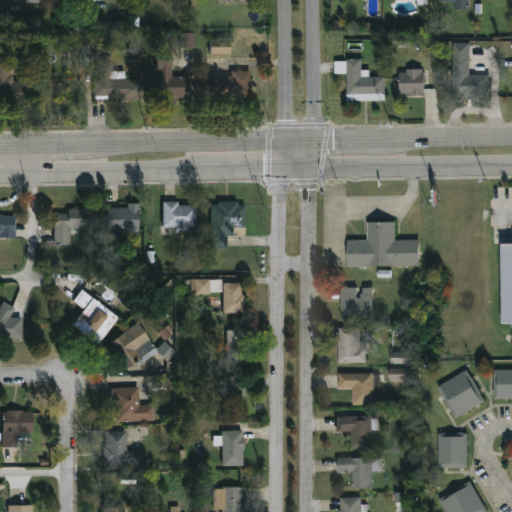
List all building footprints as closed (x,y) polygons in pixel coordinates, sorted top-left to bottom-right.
[(472,0),(472,9),(456,8),(456,2),(443,2),(443,0),(472,0)] [(196,47),(195,33),(179,33),(180,48),(196,47)] [(233,54),(213,54),(213,37),(233,38),(233,54)] [(472,43),(472,74),(493,74),(492,97),(479,97),(479,99),(464,99),(464,97),(455,97),(455,42),(472,43)] [(114,54),(114,70),(127,69),(127,78),(140,78),(140,98),(122,99),(122,97),(111,97),(109,94),(96,95),(96,79),(101,79),(101,73),(98,73),(97,54),(114,54)] [(0,56),(12,56),(12,68),(15,68),(15,80),(24,80),(24,99),(0,100),(0,56)] [(174,59),(174,76),(191,75),(191,97),(178,98),(178,102),(169,102),(169,97),(155,97),(155,76),(158,76),(158,59),(174,59)] [(365,59),(365,70),(372,70),(372,76),(388,76),(389,100),(350,100),(349,73),(337,74),(337,61),(365,59)] [(234,68),(234,70),(253,70),(254,90),(212,91),(211,68),(234,68)] [(425,68),(425,71),(428,71),(428,95),(403,94),(403,72),(410,72),(409,68),(425,68)] [(240,200),(240,204),(247,204),(247,235),(229,235),(229,248),(213,248),(213,204),(221,204),(221,200),(240,200)] [(180,201),(180,204),(199,204),(199,227),(191,227),(191,232),(166,233),(165,201),(180,201)] [(141,231),(109,231),(110,207),(129,207),(129,202),(141,202),(141,231)] [(72,244),(56,244),(56,212),(70,213),(70,208),(90,208),(89,228),(72,228),(72,244)] [(0,214),(5,214),(5,216),(17,216),(17,237),(1,237),(1,233),(0,233),(0,214)] [(397,221),(398,240),(422,239),(423,265),(351,267),(350,240),(370,240),(370,222),(397,221)] [(501,243),(511,243),(511,323),(502,324),(501,243)] [(222,279),(191,280),(191,293),(222,293),(222,279)] [(96,288),(92,293),(122,317),(101,343),(76,324),(88,308),(75,298),(91,281),(95,284),(94,286),(96,288)] [(244,282),(244,294),(247,294),(247,312),(226,313),(226,282),(244,282)] [(375,287),(375,317),(347,318),(346,310),(344,310),(343,287),(360,287),(360,288),(375,287)] [(17,308),(12,317),(24,317),(24,339),(0,339),(0,310),(6,301),(17,308)] [(159,347),(124,372),(106,346),(141,321),(159,347)] [(361,327),(362,341),(368,341),(368,363),(341,363),(340,327),(361,327)] [(247,363),(229,363),(229,329),(247,329),(247,363)] [(408,364),(408,352),(392,351),(392,364),(408,364)] [(406,369),(389,369),(389,381),(406,381),(406,369)] [(489,401),(459,418),(440,386),(470,369),(489,401)] [(511,369),(511,398),(497,399),(497,369),(511,369)] [(383,373),(383,375),(385,375),(385,383),(383,383),(383,389),(376,389),(375,405),(355,405),(355,388),(341,388),(341,373),(383,373)] [(246,377),(246,384),(248,384),(248,395),(246,395),(246,414),(230,414),(230,388),(224,388),(224,381),(230,381),(230,377),(246,377)] [(141,386),(142,404),(156,404),(157,420),(118,422),(118,417),(115,417),(113,387),(141,386)] [(25,410),(25,411),(35,411),(35,433),(19,433),(19,447),(4,447),(4,442),(0,442),(0,433),(4,433),(5,432),(5,411),(9,411),(9,410),(25,410)] [(373,415),(373,418),(379,418),(379,431),(374,431),(374,447),(353,448),(353,431),(339,431),(339,416),(373,415)] [(129,430),(129,451),(145,450),(145,467),(108,467),(108,462),(105,462),(105,446),(108,446),(107,431),(129,430)] [(245,430),(245,437),(247,437),(245,465),(224,465),(224,430),(245,430)] [(466,432),(470,433),(470,467),(441,468),(441,433),(466,432)] [(355,457),(383,459),(383,472),(375,472),(375,489),(354,489),(354,473),(341,473),(340,457),(355,457)] [(472,480),(490,510),(486,511),(447,511),(440,500),(453,492),(455,495),(464,489),(462,487),(472,480)] [(245,486),(245,498),(247,498),(247,511),(223,511),(224,509),(215,509),(215,488),(224,488),(224,486),(245,486)] [(363,497),(364,504),(370,504),(370,511),(341,511),(341,510),(343,510),(343,497),(363,497)]
